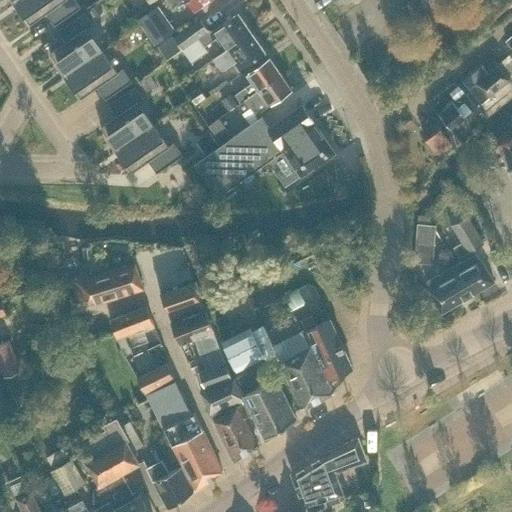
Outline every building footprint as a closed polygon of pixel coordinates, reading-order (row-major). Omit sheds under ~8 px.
[(16,0),(14,2),(30,25),(46,13),(54,25),(81,7),(76,0),(16,0)] [(167,0),(172,7),(181,0),(188,0),(195,9),(207,0),(167,0)] [(96,5),(90,9),(96,17),(102,13),(96,5)] [(158,5),(153,9),(137,20),(155,45),(170,34),(176,30),(158,5)] [(93,25),(84,11),(57,30),(66,42),(50,53),(65,75),(102,50),(88,29),(93,25)] [(192,62),(208,51),(204,46),(216,39),(224,50),(251,31),(238,13),(211,32),(208,29),(199,18),(173,37),(192,62)] [(265,51),(251,31),(224,50),(213,58),(220,68),(224,69),(233,63),(238,70),(265,51)] [(117,71),(102,50),(65,75),(69,81),(81,98),(97,87),(105,99),(132,81),(122,67),(117,71)] [(499,64),(498,65),(511,78),(511,77),(511,78),(511,58),(509,55),(499,63),(499,64)] [(241,102),(270,81),(280,74),(270,59),(246,75),(250,81),(251,83),(235,94),(241,102)] [(483,103),(510,79),(511,78),(498,65),(493,60),(484,67),(482,65),(476,70),(474,68),(469,72),(471,75),(464,81),(483,103)] [(139,81),(147,92),(157,85),(150,74),(139,81)] [(241,102),(237,105),(242,113),(251,107),(255,114),(258,112),(268,105),(268,106),(291,89),(285,81),(280,74),(270,81),(241,102)] [(153,124),(138,103),(144,99),(135,85),(108,104),(116,116),(100,127),(116,149),(153,124)] [(455,100),(464,93),(458,85),(449,93),(455,100)] [(195,105),(206,98),(199,87),(188,94),(195,105)] [(237,104),(231,94),(221,101),(227,110),(237,104)] [(453,103),(438,115),(451,130),(466,118),(465,117),(472,111),(463,102),(457,108),(453,103)] [(206,155),(194,164),(218,196),(282,150),(288,159),(290,158),(302,175),(334,152),(314,123),(302,104),(270,127),(262,116),(238,132),(238,131),(225,141),(226,141),(220,145),(206,155)] [(208,126),(218,139),(228,132),(219,118),(208,126)] [(168,145),(153,124),(116,149),(132,172),(148,161),(156,173),(183,155),(174,141),(168,145)] [(423,133),(439,154),(451,144),(435,124),(423,133)] [(206,155),(220,145),(210,132),(196,142),(206,155)] [(511,165),(511,139),(498,146),(508,167),(511,165)] [(462,261),(456,264),(473,294),(494,282),(482,259),(481,259),(474,247),(475,247),(484,242),(467,215),(451,224),(462,242),(454,247),(462,261)] [(433,225),(432,225),(432,223),(429,216),(418,216),(418,224),(415,253),(434,255),(435,229),(436,225),(433,225)] [(70,292),(63,264),(51,267),(50,280),(53,296),(70,292)] [(135,264),(87,279),(85,272),(69,277),(77,303),(94,298),(96,303),(96,304),(144,289),(135,264)] [(473,294),(456,264),(427,281),(432,288),(428,290),(442,312),(472,295),(473,294)] [(170,320),(182,315),(205,308),(195,281),(173,289),(161,293),(170,320)] [(50,287),(40,289),(43,305),(54,303),(50,287)] [(124,334),(132,331),(134,333),(142,329),(143,327),(153,323),(146,306),(110,320),(116,333),(117,337),(124,355),(132,351),(130,345),(129,346),(124,334)] [(210,325),(208,317),(205,309),(172,322),(180,344),(195,339),(206,369),(199,372),(204,387),(230,377),(225,363),(213,332),(210,325)] [(312,315),(302,320),(306,330),(328,379),(352,368),(340,340),(330,319),(316,325),(312,315)] [(237,371),(265,357),(249,327),(221,340),(237,371)] [(302,331),(273,346),(281,361),(287,358),(300,352),(310,347),(302,331)] [(0,343),(0,370),(1,371),(4,378),(21,371),(10,340),(0,343)] [(303,408),(334,392),(311,346),(310,347),(300,352),(287,358),(281,361),(280,362),(294,389),(303,408)] [(145,393),(174,379),(167,363),(137,377),(145,393)] [(242,398),(237,386),(234,378),(220,384),(201,392),(210,413),(212,416),(218,413),(217,409),(242,398)] [(297,419),(277,379),(244,395),(244,397),(247,402),(254,417),(265,439),(297,419)] [(208,440),(194,412),(191,413),(175,380),(147,394),(163,428),(176,453),(195,489),(222,471),(208,440)] [(0,416),(20,407),(13,393),(5,397),(0,387),(0,416)] [(511,439),(489,399),(400,450),(424,492),(511,442),(511,439)] [(233,409),(214,421),(233,461),(258,445),(241,414),(237,407),(233,409)] [(122,473),(127,470),(130,469),(132,467),(139,463),(133,452),(123,434),(125,433),(121,425),(117,418),(101,426),(104,431),(85,442),(94,457),(85,462),(99,486),(101,485),(113,478),(122,473)] [(135,451),(143,446),(137,434),(129,421),(121,425),(125,433),(123,434),(133,452),(135,451)] [(304,505),(342,494),(335,471),(367,460),(359,437),(328,452),(327,452),(292,473),(304,505)] [(68,493),(85,483),(71,459),(54,469),(68,493)] [(168,509),(194,491),(181,466),(168,473),(162,461),(147,468),(168,509)] [(150,511),(140,495),(135,497),(122,473),(113,479),(126,503),(115,509),(110,501),(93,511),(150,511)] [(511,511),(511,491),(475,511),(511,511)] [(40,511),(31,492),(16,499),(22,511),(40,511)] [(377,493),(364,494),(365,507),(378,506),(377,493)] [(86,511),(88,511),(83,499),(58,511),(86,511)]
